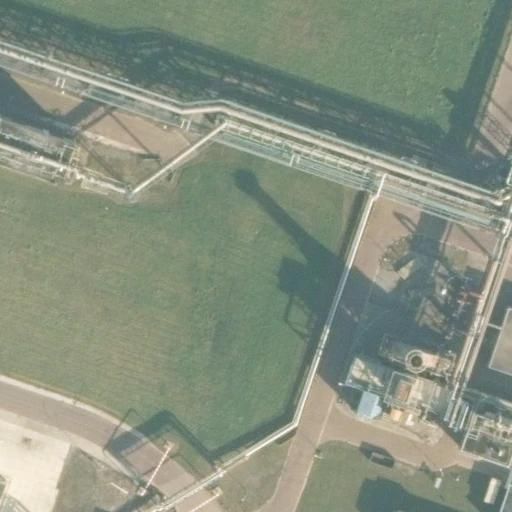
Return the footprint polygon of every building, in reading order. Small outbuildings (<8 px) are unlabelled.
[(0,151),(61,173),(71,141),(27,127),(0,118),(0,151)] [(490,362),(511,369),(511,307),(508,306),(490,362)] [(377,350),(444,373),(451,353),(384,330),(377,350)] [(355,411),(369,416),(381,410),(384,400),(375,392),(363,388),(355,411)] [(511,451),(511,402),(479,391),(461,444),(509,461),(511,451)] [(421,406),(396,397),(391,412),(409,418),(418,413),(421,406)] [(492,503),(500,480),(491,477),(483,500),(492,503)] [(502,511),(511,511),(511,489),(510,489),(502,511)]
